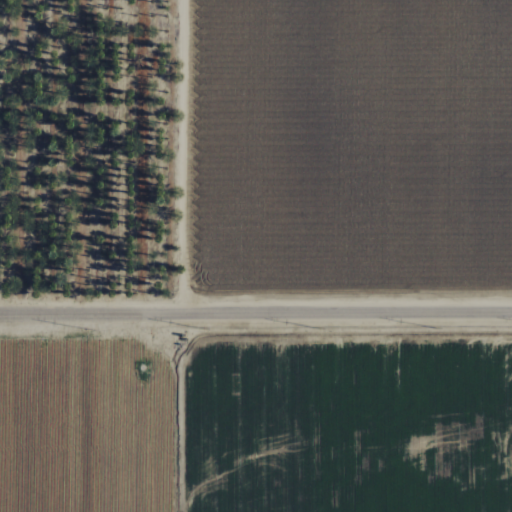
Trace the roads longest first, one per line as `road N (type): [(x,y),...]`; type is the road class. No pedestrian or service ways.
road 1 (residential): [(0,314),(511,312)]
road 2 (track): [(157,511),(157,478),(91,387)]
